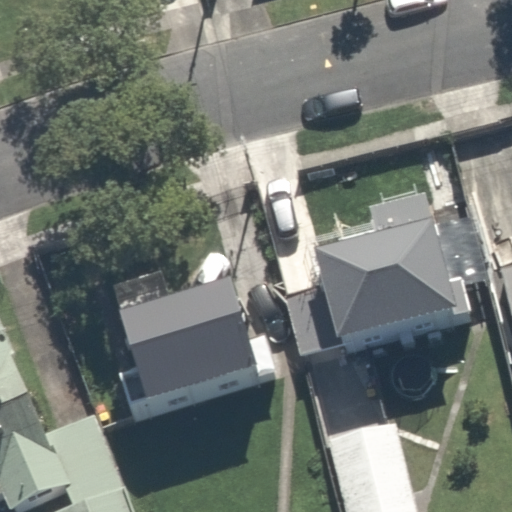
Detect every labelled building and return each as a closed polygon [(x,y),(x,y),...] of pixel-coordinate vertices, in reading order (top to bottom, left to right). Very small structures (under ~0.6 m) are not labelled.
[(511,179),(468,190),(491,285),(511,370),(511,179)] [(372,231),(384,264),(331,282),(361,368),(477,329),(458,273),(436,209),(372,231)] [(250,299),(130,339),(161,432),(281,392),(250,299)] [(130,511),(108,432),(37,452),(3,333),(0,333),(0,502),(38,491),(44,511),(130,511)] [(424,511),(394,427),(329,451),(350,511),(424,511)]
